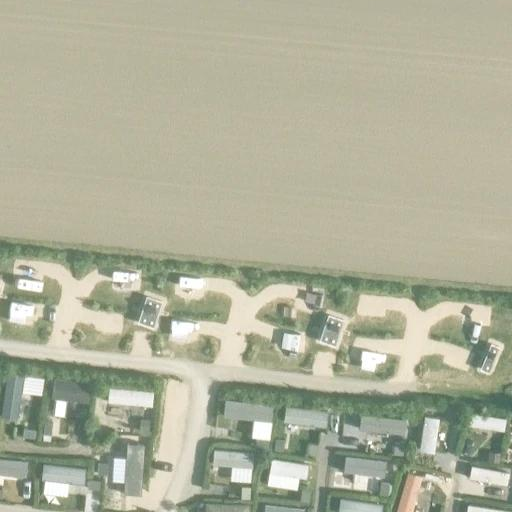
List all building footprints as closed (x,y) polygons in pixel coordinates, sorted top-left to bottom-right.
[(145,299),(137,323),(152,329),(160,304),(145,299)] [(327,317),(319,341),(334,347),(342,322),(327,317)] [(489,346),(479,370),(487,373),(497,349),(489,346)] [(0,416),(16,419),(22,374),(5,372),(0,404),(0,416)] [(87,401),(89,382),(53,377),(51,397),(87,401)] [(150,405),(151,390),(107,387),(106,401),(150,405)] [(272,404),(224,398),(222,416),(270,422),(272,404)] [(326,410),(284,405),(283,422),(325,426),(326,410)] [(506,418),(470,412),(468,425),(503,431),(506,418)] [(402,433),(404,418),(359,413),(357,428),(402,433)] [(438,418),(423,416),(418,450),(433,453),(438,418)] [(140,495),(143,443),(125,442),(122,494),(140,495)] [(250,467),(251,452),(212,449),(211,464),(250,467)] [(384,475),(385,460),(345,455),(343,470),(384,475)] [(0,473),(25,476),(27,460),(0,457),(0,473)] [(307,464),(270,458),(267,473),(305,479),(307,464)] [(84,468),(42,462),(40,478),(82,484),(84,468)] [(508,472),(470,465),(467,477),(506,484),(508,472)] [(429,498),(433,484),(405,477),(395,511),(412,511),(418,495),(429,498)] [(379,511),(381,502),(338,497),(336,511),(379,511)]
